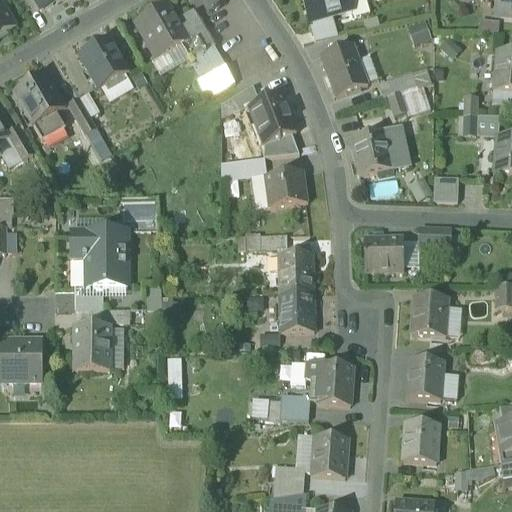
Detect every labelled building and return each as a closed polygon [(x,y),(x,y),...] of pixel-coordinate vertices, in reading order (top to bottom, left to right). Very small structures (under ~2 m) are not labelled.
[(32,0),(41,15),(67,0),(32,0)] [(301,0),(309,26),(331,19),(353,12),(350,3),(349,0),(301,0)] [(511,0),(495,0),(494,19),(511,20),(511,0)] [(0,39),(15,30),(0,4),(0,39)] [(180,51),(187,64),(191,62),(213,49),(195,18),(177,27),(166,8),(135,26),(157,64),(180,51)] [(434,20),(434,38),(456,38),(456,9),(433,9),(434,20)] [(331,19),(309,26),(315,47),(337,41),(331,19)] [(79,60),(99,94),(128,77),(108,42),(79,60)] [(193,78),(201,92),(228,76),(213,49),(191,62),(199,75),(193,78)] [(321,61),(336,103),(367,91),(352,49),(321,61)] [(493,95),(511,97),(511,58),(497,57),(493,95)] [(234,87),(228,76),(201,92),(207,103),(234,87)] [(14,96),(34,131),(57,118),(64,114),(44,79),(14,96)] [(380,90),(384,103),(388,102),(400,98),(416,92),(412,79),(380,90)] [(252,91),(232,103),(240,115),(249,111),(259,107),(252,91)] [(79,103),(90,122),(99,116),(88,97),(79,103)] [(388,102),(394,121),(406,117),(400,98),(388,102)] [(249,111),(264,150),(292,139),(296,137),(281,99),(259,107),(249,111)] [(465,102),(464,122),(476,122),(477,102),(465,102)] [(491,115),(511,116),(511,103),(493,102),(491,115)] [(67,109),(86,140),(96,134),(78,103),(67,109)] [(222,122),(240,115),(232,103),(221,109),(222,122)] [(340,122),(346,141),(362,136),(356,117),(340,122)] [(65,133),(57,118),(34,131),(42,146),(65,133)] [(476,142),(476,122),(464,122),(464,142),(476,142)] [(498,123),(476,122),(476,142),(497,141),(498,123)] [(7,138),(23,166),(33,160),(16,132),(7,138)] [(401,133),(384,137),(392,175),(409,171),(401,133)] [(111,159),(96,134),(86,140),(101,165),(111,159)] [(360,182),(392,175),(384,137),(352,144),(360,182)] [(264,164),(299,160),(292,139),(264,150),(264,164)] [(493,179),(511,181),(511,142),(497,141),(493,179)] [(222,187),(266,182),(264,164),(221,168),(222,187)] [(301,177),(266,182),(270,213),(306,209),(301,177)] [(426,182),(410,187),(416,205),(432,200),(426,182)] [(433,207),(457,208),(458,184),(434,183),(433,207)] [(419,254),(449,255),(450,235),(420,234),(419,254)] [(71,236),(71,264),(87,264),(87,292),(103,292),(127,292),(127,236),(71,236)] [(240,240),(240,259),(282,258),(282,240),(240,240)] [(364,244),(364,277),(403,277),(403,244),(364,244)] [(279,260),(280,299),(312,298),(311,259),(279,260)] [(75,292),(87,292),(87,264),(71,264),(71,292),(75,292)] [(75,292),(75,303),(103,303),(103,292),(87,292),(75,292)] [(313,337),(312,298),(280,299),(281,338),(313,337)] [(494,325),(511,324),(511,299),(494,299),(494,325)] [(411,340),(445,343),(448,303),(414,301),(411,340)] [(75,303),(75,316),(103,316),(103,303),(75,303)] [(140,316),(103,316),(75,316),(75,333),(110,333),(110,330),(140,330),(140,316)] [(75,375),(109,376),(110,333),(75,333),(75,375)] [(259,348),(259,357),(286,357),(286,344),(259,344),(259,348)] [(1,387),(41,387),(41,346),(1,346),(1,387)] [(183,401),(182,363),(169,363),(170,401),(183,401)] [(407,403),(441,406),(443,367),(410,364),(407,403)] [(304,386),(319,387),(321,370),(306,368),(304,386)] [(318,409),(350,411),(352,372),(321,370),(319,387),(318,409)] [(316,425),(318,425),(318,409),(283,406),(282,423),(316,425)] [(511,410),(499,412),(502,426),(511,424),(511,410)] [(507,458),(509,469),(511,468),(511,424),(502,426),(498,427),(503,458),(507,458)] [(402,467),(436,469),(439,430),(405,427),(402,467)] [(312,481),(345,484),(348,444),(315,441),(312,481)] [(511,468),(501,471),(503,484),(511,482),(511,468)] [(274,503),(282,501),(303,498),(304,473),(276,472),(274,503)] [(307,498),(303,498),(282,501),(280,511),(305,511),(307,498)] [(268,511),(280,511),(282,501),(274,503),(269,503),(268,511)]
